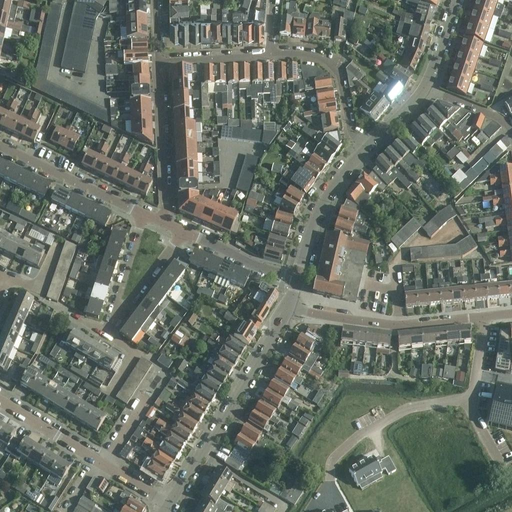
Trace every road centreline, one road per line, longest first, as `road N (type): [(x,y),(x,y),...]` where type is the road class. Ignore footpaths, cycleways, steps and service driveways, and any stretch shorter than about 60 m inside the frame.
road 1 (residential): [(182,232),(111,336),(102,331),(140,214)]
road 2 (tertiary): [(171,506),(289,310)]
road 3 (residential): [(289,310),(397,323),(482,315)]
road 4 (residential): [(328,476),(339,450),(407,408),(469,398)]
road 5 (residential): [(163,223),(157,62)]
road 6 (residential): [(140,214),(0,146)]
road 7 (residential): [(272,53),(329,62),(339,74),(349,129),(365,148)]
road 8 (tertiary): [(299,279),(314,221),(365,148)]
road 9 (residential): [(299,279),(182,232)]
